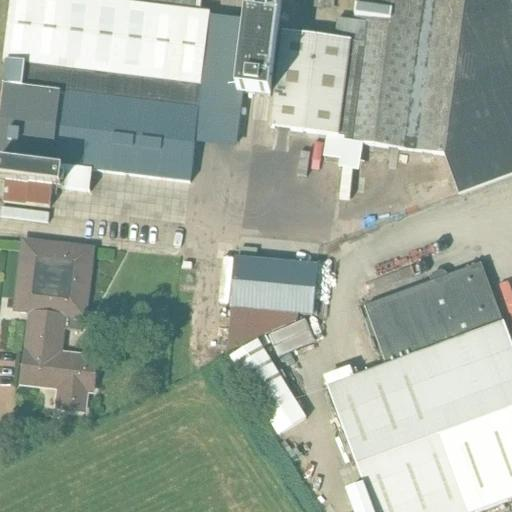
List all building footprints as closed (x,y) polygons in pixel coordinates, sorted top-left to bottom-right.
[(7,63),(0,123),(0,182),(6,183),(3,203),(50,209),(53,189),(90,193),(93,172),(141,178),(190,184),(195,145),(202,89),(210,17),(211,15),(92,0),(10,0),(3,63),(7,63)] [(126,0),(200,9),(201,0),(126,0)] [(249,0),(247,20),(238,93),(244,94),(271,97),(282,0),(249,0)] [(511,0),(306,0),(306,6),(332,9),(332,0),(357,0),(355,22),(338,20),(335,40),(283,34),(271,129),(326,136),(322,159),(340,162),(339,170),(359,173),(362,153),(363,147),(445,157),(460,197),(511,178),(511,0)] [(91,252),(25,245),(18,310),(32,312),(27,352),(26,352),(22,385),(62,390),(60,408),(58,408),(57,409),(84,412),(86,392),(93,393),(96,360),(60,356),(63,331),(81,333),(91,252)] [(227,353),(298,321),(298,315),(313,317),(318,267),(236,259),(227,353)] [(387,368),(328,390),(364,488),(347,494),(354,511),(480,511),(511,500),(511,347),(481,265),(448,277),(446,274),(441,272),(433,275),(431,280),(432,283),(365,308),(387,368)] [(258,342),(231,359),(263,411),(290,394),(258,342)]
